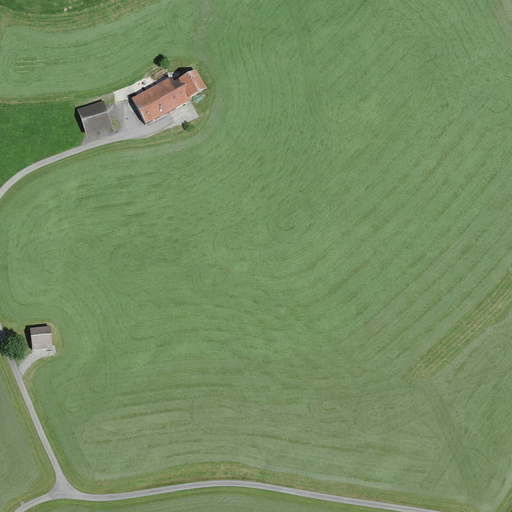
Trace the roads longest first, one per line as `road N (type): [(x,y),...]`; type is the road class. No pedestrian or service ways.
road 1 (track): [(79,498),(62,483),(0,329)]
road 2 (track): [(0,198),(33,168),(125,138)]
